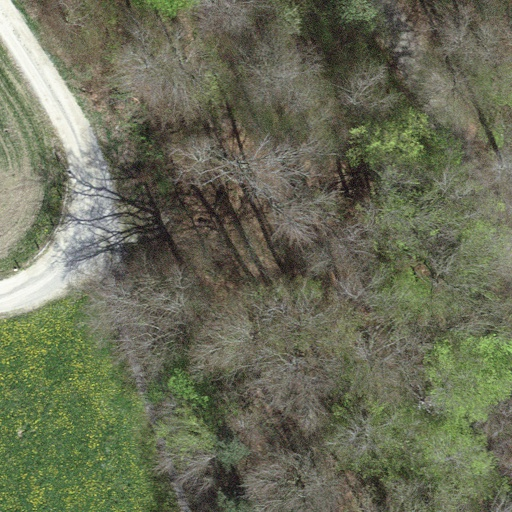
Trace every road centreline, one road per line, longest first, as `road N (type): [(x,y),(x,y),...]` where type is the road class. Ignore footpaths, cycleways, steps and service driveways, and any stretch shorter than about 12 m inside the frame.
road 1 (residential): [(0,294),(58,266),(78,248),(92,213),(79,140),(0,4)]
road 2 (track): [(88,231),(198,511)]
road 3 (track): [(376,0),(511,255)]
